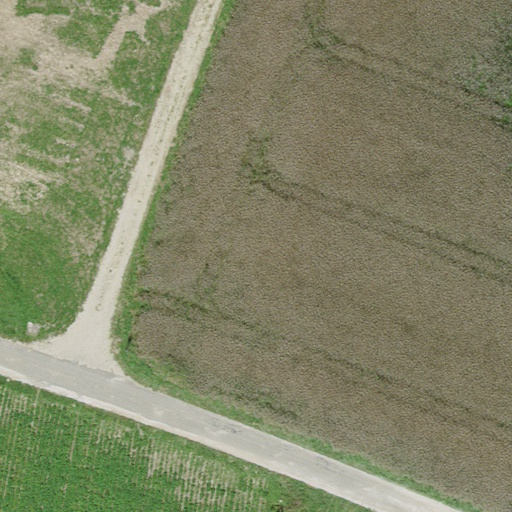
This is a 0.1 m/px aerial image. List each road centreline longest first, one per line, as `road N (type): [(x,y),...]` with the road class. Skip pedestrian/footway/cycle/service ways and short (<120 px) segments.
road 1 (unclassified): [(414,511),(80,374),(0,352)]
road 2 (track): [(213,0),(80,374)]
